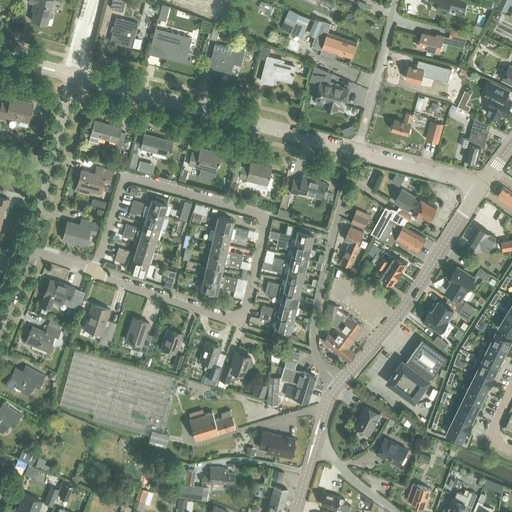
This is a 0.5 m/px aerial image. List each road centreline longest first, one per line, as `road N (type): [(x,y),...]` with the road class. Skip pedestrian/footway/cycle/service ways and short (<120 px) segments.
road 1 (residential): [(95,270),(237,324),(266,217),(121,179)]
road 2 (unclassified): [(357,150),(71,82)]
road 3 (residential): [(337,384),(317,360),(314,318),(357,150)]
road 4 (tertiary): [(337,384),(404,307),(479,189)]
road 5 (unclassified): [(357,150),(396,0)]
road 6 (unclassified): [(479,189),(357,150)]
